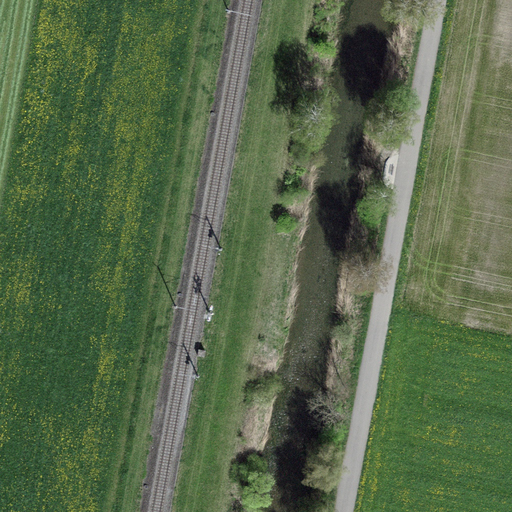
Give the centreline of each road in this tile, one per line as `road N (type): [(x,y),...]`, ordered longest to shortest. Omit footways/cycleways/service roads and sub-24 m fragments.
road 1 (unclassified): [(346,511),(440,0)]
road 2 (track): [(218,0),(127,511)]
